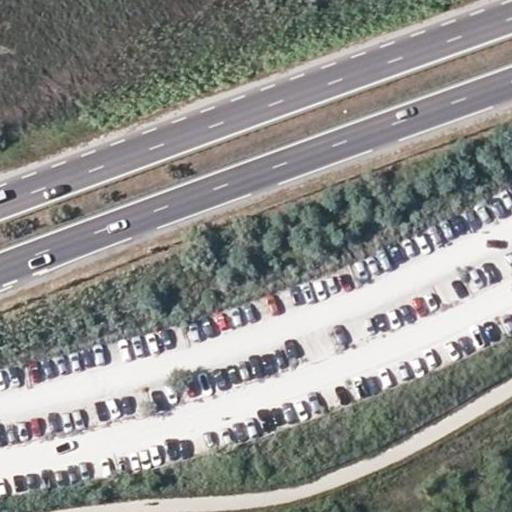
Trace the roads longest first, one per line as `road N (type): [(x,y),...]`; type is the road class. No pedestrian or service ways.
road 1 (trunk): [(511,19),(0,207)]
road 2 (trunk): [(0,267),(511,81)]
